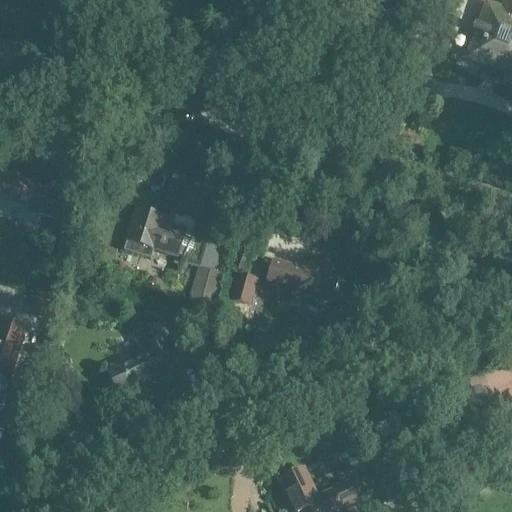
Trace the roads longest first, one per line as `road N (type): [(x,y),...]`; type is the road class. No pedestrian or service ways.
road 1 (tertiary): [(511,213),(0,56)]
road 2 (unclassified): [(78,511),(314,410),(511,312)]
